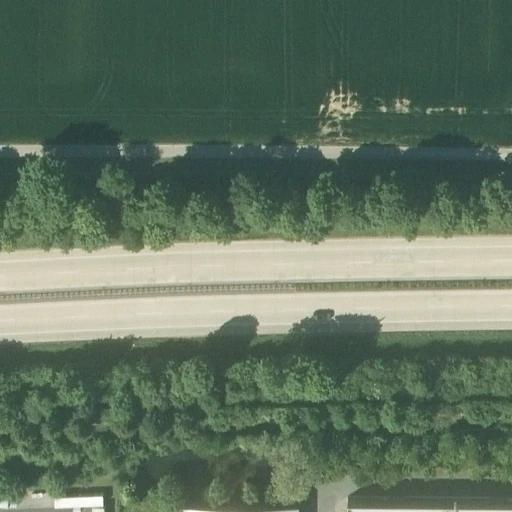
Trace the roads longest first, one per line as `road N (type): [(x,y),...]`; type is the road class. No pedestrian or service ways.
road 1 (motorway): [(511,267),(0,281)]
road 2 (motorway): [(0,327),(511,313)]
road 3 (track): [(511,155),(0,151)]
